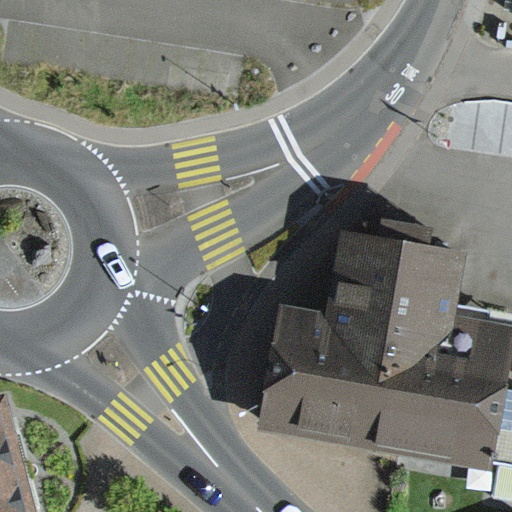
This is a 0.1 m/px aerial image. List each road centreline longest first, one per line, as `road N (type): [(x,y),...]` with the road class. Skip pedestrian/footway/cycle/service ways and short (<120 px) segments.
road 1 (unclassified): [(107,273),(214,220),(295,160)]
road 2 (unclassified): [(295,160),(77,172)]
road 3 (unclassified): [(438,0),(373,102),(295,160)]
road 4 (primary): [(203,453),(107,273)]
road 5 (primary): [(33,344),(203,453)]
